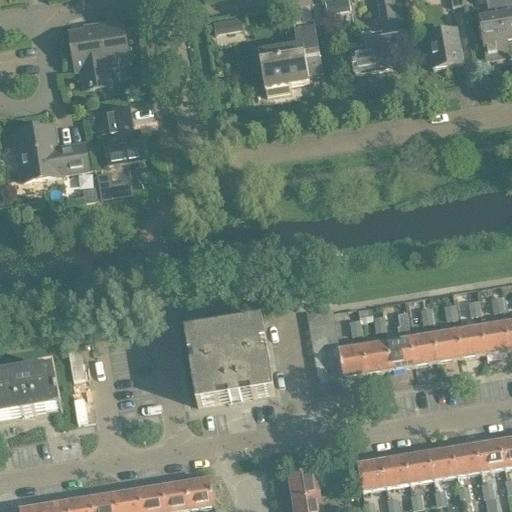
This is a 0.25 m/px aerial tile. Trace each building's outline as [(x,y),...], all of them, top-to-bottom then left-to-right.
[(344,0),(326,3),(329,16),(352,12),(349,0),(344,0)] [(452,0),(454,10),(465,8),(464,0),(452,0)] [(401,5),(394,6),(397,26),(404,25),(401,5)] [(394,6),(380,8),(385,40),(366,43),(368,56),(353,59),(356,77),(395,70),(392,53),(401,52),(397,26),(394,6)] [(511,60),(508,43),(511,42),(511,14),(481,19),(488,63),(511,60)] [(242,19),(226,22),(229,35),(244,32),(242,19)] [(109,68),(126,66),(122,42),(126,41),(123,23),(87,29),(88,38),(72,41),(77,74),(83,73),(86,91),(94,90),(94,87),(111,84),(109,68)] [(297,46),(259,52),(265,91),(267,91),(268,100),(292,96),(291,87),(310,83),(309,78),(323,76),(315,27),(295,30),(297,46)] [(458,33),(428,38),(434,72),(464,67),(458,33)] [(130,110),(105,114),(109,137),(104,138),(109,167),(145,161),(140,132),(134,133),(130,110)] [(62,178),(62,177),(90,173),(85,146),(62,149),(63,152),(53,153),(52,146),(57,145),(54,128),(15,134),(24,184),(62,178)] [(133,184),(122,186),(124,199),(135,197),(133,184)] [(112,187),(99,189),(101,202),(114,200),(112,187)] [(97,190),(84,192),(86,205),(99,203),(97,190)] [(496,315),(505,313),(503,300),(494,301),(496,315)] [(415,303),(407,304),(408,315),(408,317),(417,316),(415,303)] [(473,319),(481,318),(479,304),(470,305),(473,319)] [(449,323),(457,322),(455,307),(447,309),(449,323)] [(425,327),(434,326),(432,311),(423,313),(425,327)] [(334,312),(308,316),(310,329),(336,325),(334,312)] [(398,329),(400,343),(388,345),(392,372),(416,368),(411,341),(407,315),(398,317),(400,329),(398,329)] [(378,335),(387,334),(384,319),(376,321),(378,335)] [(354,339),(363,337),(361,323),(352,325),(354,339)] [(187,336),(190,358),(195,358),(197,368),(192,369),(199,408),(221,405),(220,400),(230,398),(231,403),(243,401),(242,396),(252,395),(253,400),(276,396),(269,356),(264,357),(263,347),(268,346),(264,324),(187,336)] [(312,341),(338,336),(336,325),(310,329),(312,341)] [(511,353),(506,325),(482,329),(487,357),(511,353)] [(487,357),(482,329),(459,333),(463,361),(487,357)] [(463,361),(459,333),(435,337),(440,365),(463,361)] [(314,352),(340,348),(338,336),(312,341),(314,352)] [(440,365),(435,337),(411,341),(416,368),(440,365)] [(392,372),(388,345),(364,349),(369,376),(392,372)] [(340,348),(314,352),(316,364),(342,360),(340,353),(340,348)] [(369,376),(364,349),(340,353),(342,360),(343,372),(345,380),(369,376)] [(342,360),(316,364),(318,376),(343,372),(342,360)] [(63,412),(56,369),(54,370),(55,371),(0,380),(0,420),(22,417),(37,415),(61,411),(61,412),(63,412)] [(343,372),(318,376),(320,388),(345,384),(345,380),(343,372)] [(322,400),(347,396),(345,384),(320,388),(322,400)] [(511,470),(511,442),(501,444),(506,471),(511,470)] [(506,471),(501,444),(478,448),(482,475),(506,471)] [(482,475),(478,448),(454,452),(458,479),(482,475)] [(458,479),(454,452),(430,456),(435,483),(458,479)] [(435,483),(430,456),(406,460),(411,487),(435,483)] [(411,487),(406,460),(383,463),(387,491),(411,487)] [(358,468),(363,495),(387,491),(383,463),(358,468)] [(317,475),(290,479),(294,503),(321,499),(317,475)] [(240,479),(231,481),(236,506),(246,504),(240,479)] [(197,511),(216,509),(212,482),(187,486),(191,511),(197,511)] [(164,489),(167,511),(191,511),(187,486),(164,489)] [(346,495),(345,486),(332,488),(333,497),(346,495)] [(484,487),(486,501),(495,499),(493,486),(484,487)] [(140,493),(142,511),(167,511),(164,489),(140,493)] [(461,491),(463,505),(471,503),(469,489),(461,491)] [(116,497),(118,511),(142,511),(140,493),(116,497)] [(437,495),(439,508),(447,507),(445,493),(437,495)] [(118,511),(116,497),(92,501),(94,511),(118,511)] [(413,499),(414,511),(415,511),(423,511),(421,497),(413,499)] [(349,511),(349,509),(336,511),(336,510),(323,511),(321,499),(294,503),(295,511),(349,511)] [(495,499),(486,501),(488,511),(498,511),(496,499),(495,499)] [(94,511),(92,501),(69,505),(69,511),(94,511)] [(389,503),(390,511),(399,511),(397,501),(389,503)]
